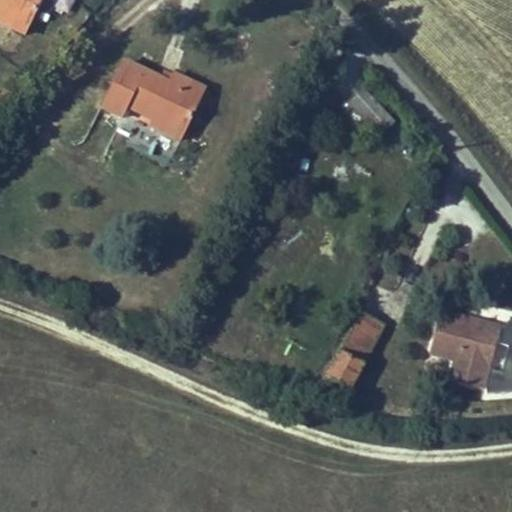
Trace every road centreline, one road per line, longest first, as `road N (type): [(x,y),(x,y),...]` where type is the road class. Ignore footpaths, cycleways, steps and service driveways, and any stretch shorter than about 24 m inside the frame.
road 1 (track): [(0,295),(329,433),(405,449),(511,440)]
road 2 (residential): [(323,0),(511,214)]
